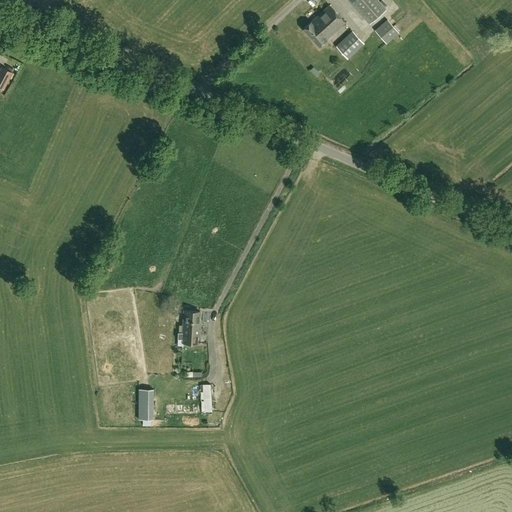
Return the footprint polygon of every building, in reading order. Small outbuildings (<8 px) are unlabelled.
[(385,9),(377,0),(350,0),(370,23),(385,9)] [(330,5),(316,17),(332,34),(345,22),(330,5)] [(383,47),(399,33),(388,20),(372,34),(383,47)] [(352,31),(336,46),(348,58),(364,43),(352,31)] [(3,68),(0,74),(0,87),(3,89),(12,73),(3,68)] [(185,310),(184,324),(183,332),(179,331),(179,337),(183,338),(183,342),(197,343),(197,335),(200,336),(200,325),(199,325),(200,311),(185,310)] [(200,384),(200,413),(213,413),(211,383),(200,384)] [(153,389),(139,389),(139,419),(153,419),(153,389)] [(196,413),(197,404),(166,403),(166,413),(196,413)]
